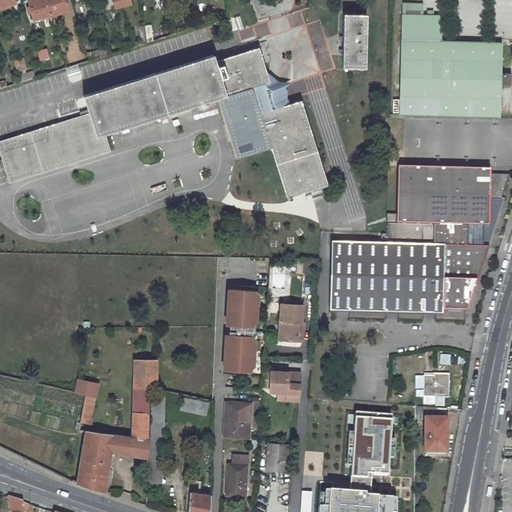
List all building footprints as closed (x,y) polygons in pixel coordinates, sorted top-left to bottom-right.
[(33,19),(40,17),(41,18),(60,12),(60,11),(67,9),(65,2),(64,0),(30,0),(28,1),(30,7),(31,12),(33,19)] [(113,0),(116,8),(131,4),(130,0),(113,0)] [(367,14),(344,14),(342,67),(365,68),(367,14)] [(402,14),(399,115),(500,117),(502,42),(441,41),(442,15),(433,15),(427,15),(422,15),(403,14),(402,14)] [(0,140),(0,153),(9,183),(110,151),(105,133),(218,98),(252,87),(271,147),(287,197),(288,197),(289,200),(293,199),(292,196),(328,185),(301,100),(285,105),(279,86),(270,81),(259,47),(237,54),(235,48),(214,55),(214,54),(83,95),(89,113),(0,140)] [(511,74),(503,73),(502,85),(511,85),(511,74)] [(271,147),(252,87),(218,98),(237,158),(271,147)] [(386,233),(386,245),(331,243),(329,312),(338,313),(348,313),(348,315),(348,319),(386,320),(386,314),(398,314),(398,320),(423,321),(423,315),(435,315),(435,321),(465,322),(465,312),(466,312),(483,261),(482,247),(483,227),(489,227),(489,200),(502,200),(509,175),(489,174),(490,170),(398,168),(397,214),(387,214),(386,233)] [(255,294),(256,286),(229,285),(227,325),(230,325),(230,334),(226,334),(224,374),(250,376),(251,368),(254,365),(257,297),(255,294)] [(281,303),(279,339),(299,341),(300,323),(301,323),(301,322),(303,305),(281,303)] [(134,360),(133,386),(150,388),(157,389),(157,360),(134,360)] [(299,401),(299,393),(300,383),(287,383),(288,372),(263,370),(262,386),(270,387),(270,391),(278,392),(287,393),(286,400),(299,401)] [(288,372),(287,383),(300,383),(300,373),(288,372)] [(424,376),(423,397),(448,397),(449,374),(434,374),(434,376),(424,376)] [(78,379),(75,393),(85,395),(95,397),(98,383),(78,379)] [(133,386),(132,437),(130,454),(143,457),(147,457),(148,457),(150,388),(133,386)] [(80,422),(90,424),(95,397),(85,395),(81,418),(80,422)] [(152,395),(149,486),(162,487),(165,396),(152,395)] [(206,415),(208,402),(183,397),(180,410),(206,415)] [(224,437),(249,438),(251,403),(226,401),(224,437)] [(393,415),(355,413),(350,493),(319,491),(317,511),(397,511),(398,499),(371,497),(372,476),(389,477),(393,415)] [(450,417),(424,417),(424,455),(450,455),(450,417)] [(86,431),(77,483),(105,492),(110,455),(113,456),(114,453),(111,452),(111,451),(114,434),(86,431)] [(132,437),(114,434),(111,451),(130,454),(132,437)] [(286,471),(287,445),(269,444),(267,470),(286,471)] [(230,480),(229,495),(245,496),(248,456),(233,455),(232,464),(228,463),(227,479),(230,480)] [(301,511),(312,511),(313,491),(302,491),(301,511)] [(190,493),(188,511),(210,511),(211,496),(190,493)] [(13,511),(29,511),(29,499),(13,500),(13,511)]
